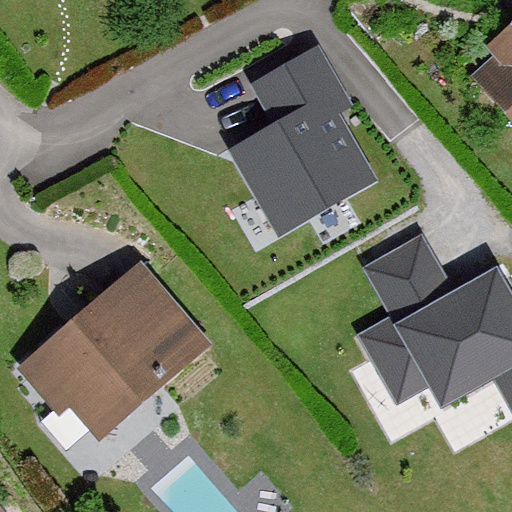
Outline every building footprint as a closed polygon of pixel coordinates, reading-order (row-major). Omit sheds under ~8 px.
[(283,225),(367,178),(328,110),(343,101),(318,58),(264,89),(281,119),(298,109),(304,120),(243,155),(283,225)] [(511,113),(511,60),(485,83),(511,113)] [(375,269),(391,299),(434,274),(418,245),(375,269)] [(87,319),(90,323),(32,372),(61,408),(72,399),(98,429),(155,380),(160,385),(202,350),(138,275),(87,319)] [(511,396),(511,305),(491,278),(406,325),(401,316),(367,335),(397,390),(430,371),(455,357),(468,380),(494,365),(511,396)] [(455,357),(430,371),(443,395),(468,380),(455,357)]
